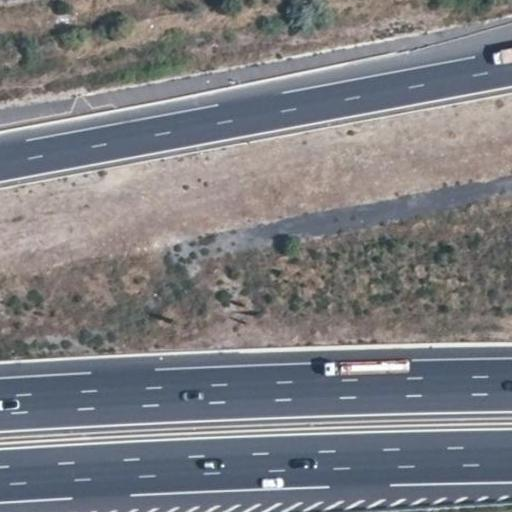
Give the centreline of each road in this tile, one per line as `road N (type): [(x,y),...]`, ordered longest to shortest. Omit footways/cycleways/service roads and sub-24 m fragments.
road 1 (motorway): [(511,66),(0,162)]
road 2 (motorway): [(0,476),(511,456)]
road 3 (motorway): [(511,385),(0,404)]
